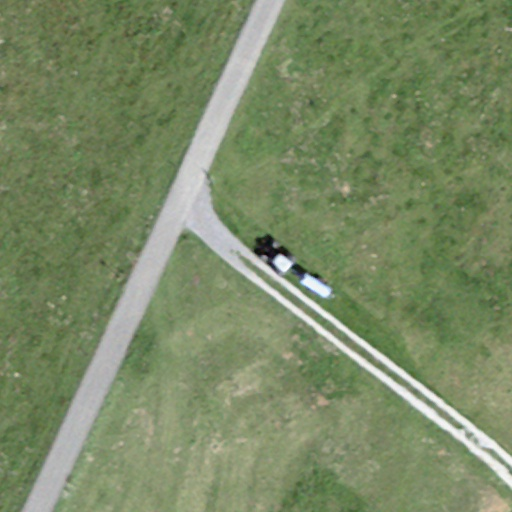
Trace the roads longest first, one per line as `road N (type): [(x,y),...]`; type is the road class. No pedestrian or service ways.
road 1 (track): [(511,471),(238,257),(212,233),(188,189)]
road 2 (track): [(34,511),(188,189)]
road 3 (track): [(188,189),(272,0)]
